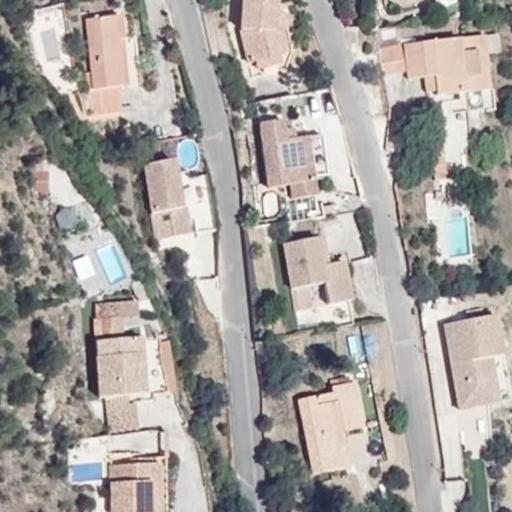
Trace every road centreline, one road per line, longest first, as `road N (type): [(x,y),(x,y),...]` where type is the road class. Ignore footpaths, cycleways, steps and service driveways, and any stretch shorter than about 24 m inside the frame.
road 1 (residential): [(315,0),(377,194),(430,511)]
road 2 (residential): [(252,511),(220,156),(180,0)]
